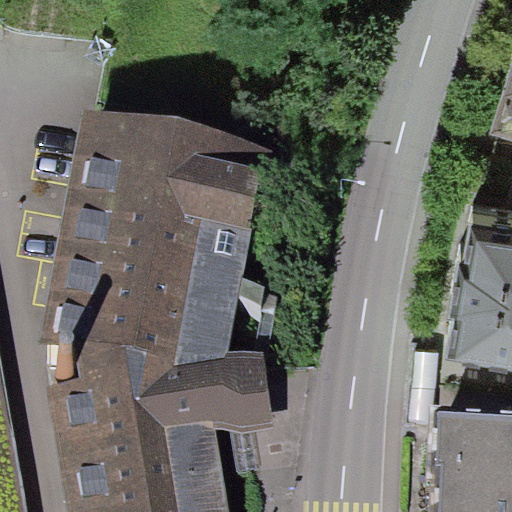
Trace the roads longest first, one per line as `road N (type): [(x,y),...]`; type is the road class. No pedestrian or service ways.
road 1 (secondary): [(442,0),(410,114),(343,511)]
road 2 (residential): [(44,511),(0,244)]
